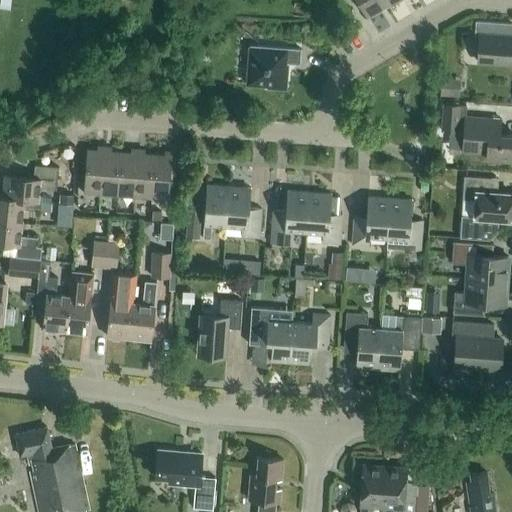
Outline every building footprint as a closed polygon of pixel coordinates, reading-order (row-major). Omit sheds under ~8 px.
[(355,0),(366,17),(392,2),(390,0),(355,0)] [(511,63),(511,36),(511,25),(511,23),(475,21),(474,35),(479,35),(477,61),(511,63)] [(299,64),(301,48),(249,45),(246,84),(267,85),(267,88),(285,89),(287,71),(284,71),(285,63),(299,64)] [(441,77),(439,95),(459,96),(461,79),(441,77)] [(511,134),(499,134),(500,119),(464,116),(465,105),(443,103),(441,130),(463,132),(461,151),(486,153),(485,159),(511,160),(511,134)] [(101,194),(104,146),(98,145),(97,149),(87,149),(83,192),(101,194)] [(111,146),(104,146),(101,194),(117,195),(121,151),(111,150),(111,146)] [(134,196),(138,148),(131,148),(131,152),(121,151),(117,195),(134,196)] [(145,149),(138,148),(134,196),(151,198),(154,154),(144,153),(145,149)] [(168,199),(172,151),(165,150),(165,154),(154,154),(151,198),(168,199)] [(40,200),(51,202),(51,198),(38,196),(39,187),(56,189),(58,166),(34,164),(33,177),(4,174),(2,196),(2,197),(38,200),(40,200)] [(497,232),(498,219),(511,220),(511,201),(511,193),(490,192),(491,178),(463,176),(462,199),(474,200),(473,216),(461,215),(459,237),(488,239),(497,232)] [(211,224),(225,226),(228,186),(206,184),(202,238),(210,238),(211,224)] [(250,187),(228,186),(225,226),(241,227),(241,236),(259,237),(261,208),(249,207),(250,187)] [(292,230),(306,232),(309,192),(287,190),(285,210),(273,209),(271,243),(291,245),(292,230)] [(331,193),(309,192),(306,232),(322,233),(321,242),(339,243),(342,214),(330,213),(331,193)] [(39,210),(40,200),(38,200),(2,197),(2,196),(0,195),(0,220),(22,222),(23,208),(39,210)] [(59,195),(58,204),(72,205),(73,196),(59,195)] [(370,236),(386,237),(389,198),(367,196),(366,216),(354,215),(352,244),(370,245),(370,236)] [(389,198),(386,237),(386,247),(420,249),(422,220),(410,219),(411,199),(389,198)] [(188,205),(185,236),(199,238),(202,206),(188,205)] [(20,235),(22,222),(0,220),(0,242),(4,243),(3,255),(40,259),(41,246),(36,245),(37,237),(20,235)] [(108,234),(108,241),(106,241),(104,266),(116,267),(120,235),(108,234)] [(91,264),(104,266),(106,241),(94,239),(91,264)] [(467,265),(466,278),(506,281),(508,256),(487,255),(488,243),(453,241),(451,264),(467,265)] [(171,252),(152,251),(151,276),(170,276),(171,252)] [(40,259),(10,256),(8,274),(38,277),(40,259)] [(43,329),(65,331),(68,295),(56,294),(57,277),(48,276),(50,260),(40,259),(37,292),(46,293),(43,329)] [(232,271),(258,273),(258,260),(233,259),(232,271)] [(329,264),(328,278),(342,279),(343,265),(329,264)] [(360,267),(346,266),(345,279),(359,280),(360,267)] [(69,295),(68,295),(65,331),(87,333),(93,273),(71,271),(69,295)] [(296,278),(295,295),(304,296),(306,279),(296,278)] [(505,305),(506,281),(466,278),(465,292),(454,291),(452,313),(483,315),(483,303),(505,305)] [(142,303),(132,302),(129,338),(151,340),(157,283),(144,282),(142,303)] [(107,335),(129,338),(132,302),(119,300),(121,284),(112,283),(107,335)] [(225,357),(227,327),(239,328),(241,300),(220,299),(219,316),(199,314),(196,355),(225,357)] [(270,360),(289,362),(292,321),(273,320),(274,310),(256,309),(253,344),(267,345),(271,345),(270,360)] [(355,366),(377,368),(380,328),(366,327),(367,313),(346,312),(343,343),(357,344),(355,366)] [(311,322),(292,321),(289,362),(308,363),(309,348),(327,349),(330,314),(312,313),(311,322)] [(394,329),(380,328),(377,368),(399,370),(401,348),(418,349),(421,317),(395,315),(394,329)] [(422,317),(421,332),(440,333),(441,318),(422,317)] [(500,369),(502,339),(492,339),(493,324),(452,321),(451,337),(455,337),(453,373),(471,374),(472,367),(500,369)] [(37,511),(73,511),(88,509),(74,443),(51,448),(47,427),(15,433),(20,455),(26,454),(29,465),(32,464),(33,471),(29,471),(37,511)] [(212,509),(215,477),(199,476),(201,453),(158,449),(155,477),(169,478),(169,483),(194,485),(192,507),(212,509)] [(273,511),(274,501),(279,501),(280,488),(274,487),(275,479),(281,479),(283,459),(258,456),(256,475),(250,475),(248,498),(260,499),(258,511),(273,511)] [(369,511),(370,505),(381,506),(384,466),(362,464),(359,505),(360,505),(359,511),(369,511)] [(406,468),(384,466),(381,506),(393,507),(392,511),(414,511),(416,499),(404,498),(406,468)] [(470,511),(495,511),(494,501),(493,492),(489,493),(486,471),(469,474),(470,481),(466,482),(470,511)] [(426,511),(429,484),(417,483),(416,499),(414,511),(426,511)]
